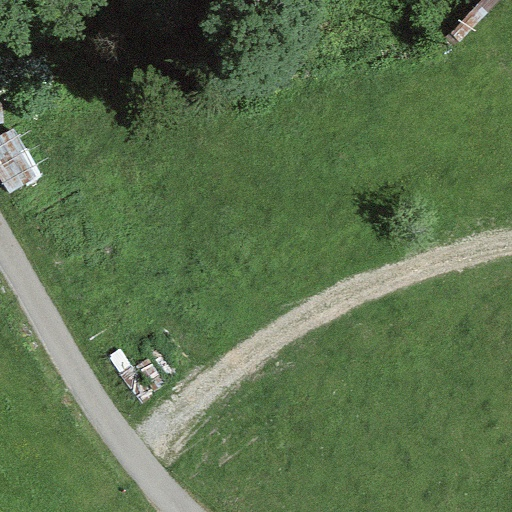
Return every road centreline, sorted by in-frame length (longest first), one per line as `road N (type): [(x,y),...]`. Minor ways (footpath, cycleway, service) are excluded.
road 1 (track): [(133,454),(292,320),(511,241)]
road 2 (track): [(180,511),(95,405),(0,229)]
